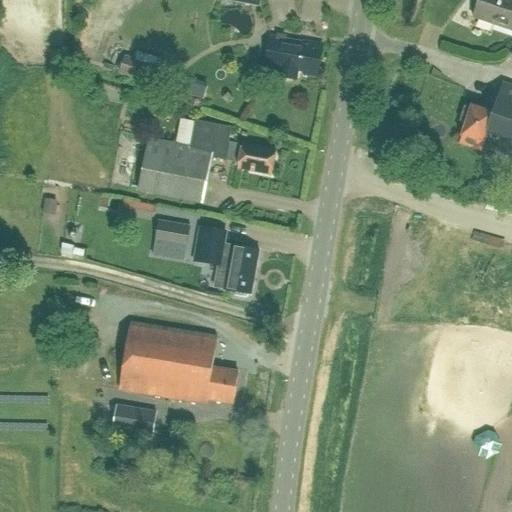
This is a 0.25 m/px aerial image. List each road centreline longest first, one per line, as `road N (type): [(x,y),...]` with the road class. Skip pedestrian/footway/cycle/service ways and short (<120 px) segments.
road 1 (tertiary): [(280,511),(362,0)]
road 2 (track): [(308,330),(58,264),(0,259)]
